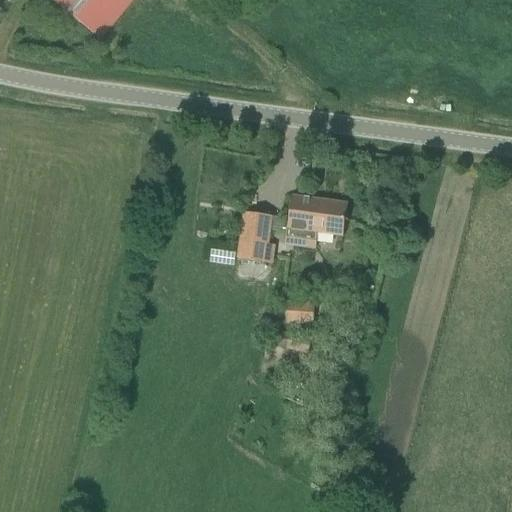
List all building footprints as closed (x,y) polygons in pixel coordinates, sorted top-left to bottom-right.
[(52,0),(51,2),(99,41),(131,0),(52,0)] [(288,232),(286,245),(316,250),(318,235),(343,239),(345,225),(348,206),(292,198),(289,221),(288,232)] [(239,248),(238,261),(274,265),(276,247),(270,246),(272,230),(274,219),(244,215),(241,235),(239,248)] [(364,235),(361,254),(380,258),(383,239),(364,235)] [(285,325),(314,326),(314,304),(288,303),(285,325)] [(275,332),(272,346),(286,351),(290,336),(275,332)] [(290,336),(286,351),(308,356),(312,341),(290,336)]
